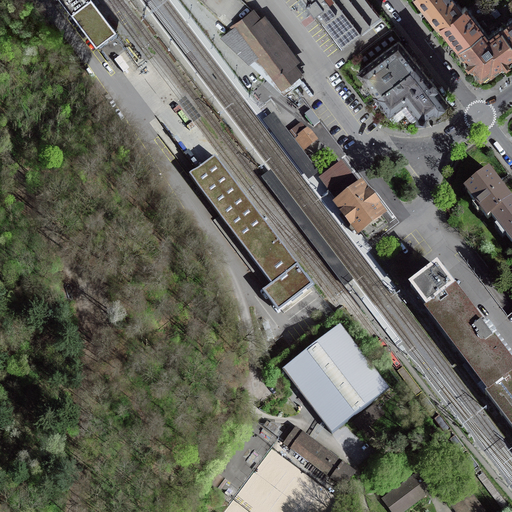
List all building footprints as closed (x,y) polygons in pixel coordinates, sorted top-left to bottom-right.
[(60,0),(96,47),(116,31),(92,0),(60,0)] [(217,0),(238,19),(252,8),(243,0),(217,0)] [(304,0),(340,46),(380,16),(367,0),(304,0)] [(439,26),(440,25),(461,10),(452,0),(419,0),(427,11),(439,26)] [(461,10),(440,25),(452,41),(453,40),(455,44),(458,47),(457,48),(458,48),(483,29),(466,6),(461,10)] [(275,43),(252,13),(235,26),(281,86),(298,73),(275,43)] [(500,26),(511,41),(511,18),(502,26),(501,26),(500,26)] [(511,41),(500,26),(488,36),(483,29),(458,48),(465,58),(464,59),(472,69),(474,68),(481,77),(483,79),(487,80),(492,76),(492,72),(498,68),(501,66),(502,67),(511,59),(511,58),(511,57),(511,41)] [(375,94),(416,62),(415,62),(413,60),(399,41),(399,40),(391,30),(357,57),(364,66),(359,71),(360,73),(360,77),(362,80),(366,80),(376,93),(375,93),(375,94)] [(421,69),(416,62),(375,94),(389,112),(406,99),(418,114),(417,118),(424,119),(425,115),(434,109),(446,101),(436,89),(437,88),(430,79),(429,79),(421,69)] [(276,97),(281,92),(267,79),(262,84),(276,97)] [(169,95),(163,99),(193,138),(198,133),(169,95)] [(318,116),(311,107),(305,111),(312,120),(318,116)] [(318,173),(273,113),(267,118),(262,121),(308,181),(318,173)] [(301,124),(290,132),(303,149),(316,140),(308,129),(307,130),(304,127),(301,124)] [(262,292),(278,313),(313,286),(215,157),(189,176),(271,285),(269,286),(262,292)] [(321,177),(332,193),(352,178),(340,163),(321,177)] [(344,287),(353,281),(270,171),(261,178),(279,201),(294,221),(344,287)] [(468,192),(488,218),(511,200),(504,192),(502,193),(499,190),(501,188),(503,186),(501,184),(499,181),(497,183),(488,171),(473,183),(476,186),(468,192)] [(380,214),(381,213),(375,204),(372,200),(368,195),(368,196),(361,187),(360,188),(352,178),(332,193),(340,203),(338,204),(344,212),(340,216),(344,221),(348,227),(353,223),(358,231),(360,229),(368,240),(388,225),(380,214)] [(488,218),(492,215),(498,224),(500,222),(509,233),(507,235),(511,241),(511,202),(511,200),(488,218)] [(511,373),(511,365),(458,294),(457,295),(445,279),(437,268),(411,287),(432,314),(431,314),(489,391),(511,373)] [(282,361),(329,430),(390,389),(343,320),(282,361)] [(511,373),(489,391),(485,394),(511,429),(511,373)] [(381,495),(391,511),(400,511),(436,490),(423,469),(381,495)] [(487,511),(473,487),(452,500),(459,511),(487,511)]
